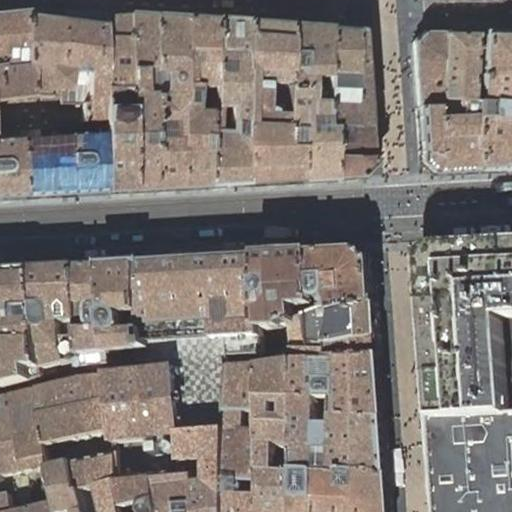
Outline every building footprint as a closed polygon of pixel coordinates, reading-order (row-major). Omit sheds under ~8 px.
[(26,42),(24,11),(0,14),(0,66),(25,63),(26,42)] [(0,131),(17,130),(81,127),(81,120),(81,103),(63,103),(63,91),(69,87),(68,71),(58,71),(61,12),(24,11),(26,42),(25,63),(0,66),(0,131)] [(104,88),(103,12),(61,12),(58,71),(68,71),(69,87),(63,91),(63,103),(81,103),(81,120),(81,127),(104,126),(104,119),(104,108),(104,88)] [(104,192),(131,191),(130,109),(115,109),(115,88),(130,89),(130,70),(129,14),(103,12),(104,88),(104,108),(104,119),(104,126),(104,135),(104,192)] [(131,191),(155,189),(154,101),(154,92),(144,92),(144,69),(154,68),(154,15),(129,14),(130,70),(130,89),(130,109),(131,191)] [(155,189),(179,188),(183,86),(182,85),(184,17),(154,15),(154,68),(154,73),(165,73),(165,101),(154,101),(155,189)] [(179,188),(206,186),(207,131),(208,112),(197,112),(198,86),(214,87),(214,20),(184,17),(182,85),(183,86),(179,188)] [(206,186),(244,184),(244,132),(245,108),(245,83),(246,71),(245,71),(247,22),(214,20),(214,87),(214,107),(228,108),(228,132),(207,131),(206,186)] [(288,85),(289,25),(247,22),(245,71),(246,71),(245,83),(245,108),(244,132),(244,184),(299,181),(298,147),(286,147),(287,110),(268,109),(269,84),(288,85)] [(328,43),(328,27),(289,25),(288,85),(287,89),(310,89),(310,77),(326,78),(326,43),(328,43)] [(360,30),(328,27),(328,43),(326,43),(326,78),(326,89),(326,100),(325,128),(332,128),(332,127),(351,126),(351,128),(368,126),(362,31),(360,30)] [(438,107),(438,100),(443,33),(421,33),(412,44),(414,73),(416,109),(435,107),(438,107)] [(479,102),(482,34),(475,34),(443,33),(438,100),(471,102),(473,102),(479,102)] [(511,168),(511,33),(482,34),(479,102),(473,102),(472,119),(471,150),(477,150),(476,171),(510,169),(511,168)] [(154,92),(154,73),(154,68),(144,69),(144,92),(154,92)] [(154,92),(154,101),(165,101),(165,73),(154,73),(154,92)] [(326,89),(326,78),(310,77),(310,89),(326,89)] [(268,109),(287,110),(287,89),(288,85),(269,84),(268,109)] [(208,112),(214,107),(214,87),(198,86),(197,112),(208,112)] [(115,109),(130,109),(130,89),(115,88),(115,109)] [(333,179),(332,128),(325,128),(326,100),(310,100),(310,89),(287,89),(287,110),(286,147),(298,147),(299,181),(333,179)] [(310,100),(326,100),(326,89),(310,89),(310,100)] [(431,173),(476,171),(477,150),(471,150),(472,119),(473,102),(471,102),(438,100),(438,107),(435,107),(434,127),(435,155),(419,156),(420,164),(431,173)] [(208,112),(207,131),(228,132),(228,108),(214,107),(208,112)] [(416,109),(419,156),(435,155),(434,127),(435,107),(416,109)] [(371,158),(368,126),(351,128),(351,126),(332,127),(332,128),(333,179),(361,178),(371,167),(371,158)] [(23,197),(104,192),(104,135),(18,140),(23,197)] [(0,198),(23,197),(18,140),(0,140),(0,198)] [(511,243),(443,247),(437,249),(432,252),(428,257),(426,263),(437,421),(480,418),(511,417),(511,243)] [(366,252),(317,255),(320,307),(315,307),(316,318),(338,311),(340,317),(380,305),(377,262),(366,252)] [(317,255),(264,258),(263,311),(265,330),(288,329),(299,325),(316,318),(315,307),(320,307),(317,255)] [(111,333),(112,360),(114,376),(90,378),(38,390),(39,395),(43,416),(49,447),(56,446),(62,445),(71,443),(78,442),(118,434),(119,445),(155,442),(155,482),(121,485),(120,458),(83,465),(76,466),(83,494),(86,493),(86,494),(103,490),(107,511),(264,511),(265,496),(236,495),(236,482),(265,483),(266,472),(265,438),(265,420),(264,414),(264,402),(263,367),(263,356),(267,356),(267,347),(266,342),(265,330),(263,311),(264,258),(146,264),(108,266),(110,314),(111,333)] [(108,266),(82,268),(83,316),(83,324),(83,335),(85,362),(112,360),(111,333),(110,314),(108,266)] [(82,268),(38,271),(40,308),(42,334),(43,344),(44,370),(85,362),(83,335),(83,324),(83,316),(82,268)] [(38,271),(0,272),(0,390),(12,388),(36,382),(45,380),(44,370),(43,344),(42,334),(40,308),(38,271)] [(338,311),(316,318),(299,325),(300,353),(318,351),(334,348),(383,339),(380,305),(340,317),(338,311)] [(299,325),(288,329),(289,346),(289,354),(300,353),(299,325)] [(288,329),(265,330),(266,342),(267,347),(289,346),(288,329)] [(300,353),(289,354),(289,364),(300,363),(300,400),(323,400),(340,401),(339,419),(389,419),(387,399),(384,358),(383,339),(334,348),(318,351),(300,353)] [(85,362),(44,370),(45,380),(36,382),(38,390),(90,378),(114,376),(112,360),(85,362)] [(265,496),(264,511),(298,511),(299,472),(280,472),(280,446),(299,446),(299,420),(299,402),(300,400),(300,363),(289,364),(263,367),(264,402),(264,414),(265,420),(265,438),(266,472),(265,483),(265,496)] [(38,390),(36,382),(12,388),(15,400),(39,395),(38,390)] [(15,400),(12,388),(0,390),(0,436),(5,465),(8,479),(28,475),(28,472),(15,400)] [(39,395),(15,400),(28,472),(53,467),(49,447),(43,416),(39,395)] [(393,475),(389,419),(339,419),(340,401),(323,400),(300,400),(299,402),(299,420),(299,446),(299,472),(393,475)] [(511,511),(511,417),(480,418),(437,421),(440,453),(444,511),(511,511)] [(90,511),(86,494),(86,493),(83,494),(76,466),(75,463),(59,466),(53,467),(58,490),(62,511),(90,511)] [(58,490),(53,467),(28,472),(28,475),(32,495),(58,490)] [(299,472),(298,511),(395,511),(393,475),(299,472)] [(62,511),(58,490),(32,495),(34,509),(34,511),(62,511)] [(86,494),(90,511),(107,511),(103,490),(86,494)] [(0,511),(13,511),(11,498),(0,499),(0,511)]
